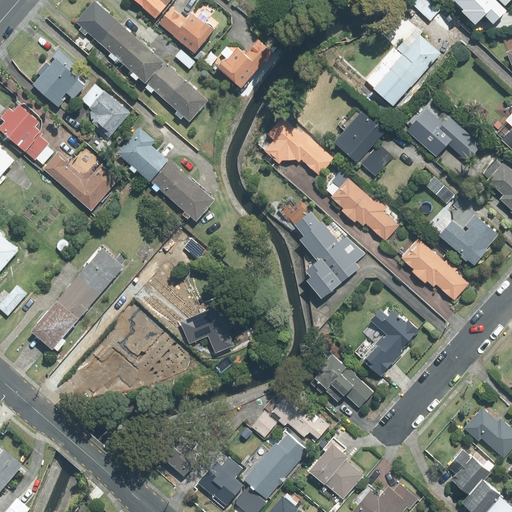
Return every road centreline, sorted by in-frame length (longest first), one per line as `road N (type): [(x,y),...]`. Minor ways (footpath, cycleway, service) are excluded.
road 1 (residential): [(0,378),(153,511)]
road 2 (residential): [(393,430),(511,296)]
